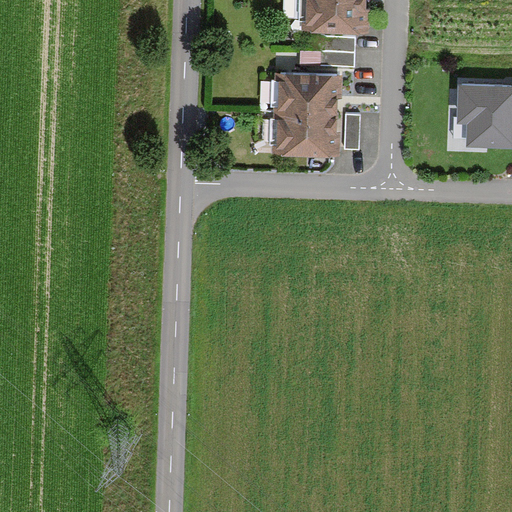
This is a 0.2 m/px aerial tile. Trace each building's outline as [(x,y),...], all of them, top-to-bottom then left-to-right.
[(365,0),(301,0),(301,28),(365,29),(365,0)] [(318,35),(318,50),(352,49),(352,35),(318,35)] [(352,64),(352,49),(318,50),(318,64),(352,64)] [(271,111),(335,112),(336,72),(272,71),(271,111)] [(511,90),(456,89),(455,122),(466,123),(466,147),(510,148),(510,112),(511,90)] [(335,112),(271,111),(270,150),(325,151),(334,151),(335,112)] [(355,113),(342,112),(341,146),(355,147),(355,113)]
